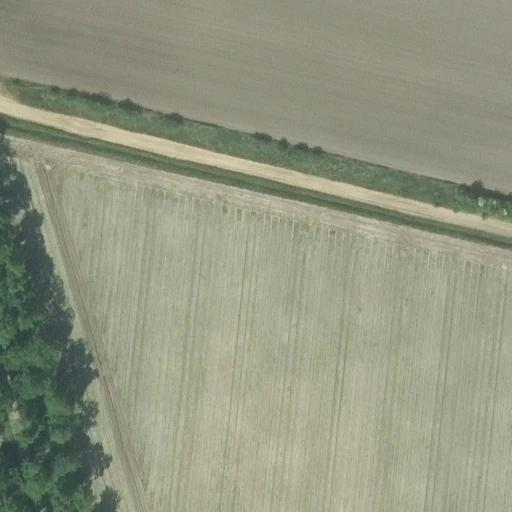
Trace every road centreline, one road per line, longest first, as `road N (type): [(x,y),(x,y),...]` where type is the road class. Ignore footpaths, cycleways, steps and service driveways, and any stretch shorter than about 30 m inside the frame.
road 1 (track): [(511,228),(0,108)]
road 2 (track): [(41,511),(0,361)]
